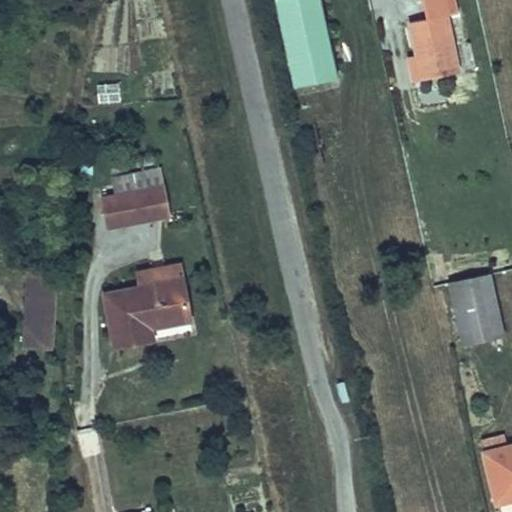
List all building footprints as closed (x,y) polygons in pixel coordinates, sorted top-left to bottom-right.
[(274,0),(295,88),(339,78),(320,0),(274,0)] [(458,72),(446,14),(410,21),(422,79),(458,72)] [(96,104),(120,103),(120,82),(96,83),(96,104)] [(305,107),(329,105),(328,93),(304,96),(305,107)] [(168,216),(162,186),(103,198),(109,227),(168,216)] [(55,265),(55,248),(38,247),(36,264),(55,265)] [(54,273),(55,265),(36,264),(36,272),(54,273)] [(182,279),(179,264),(137,272),(140,287),(182,279)] [(50,348),(54,273),(36,272),(27,271),(23,346),(50,348)] [(504,335),(490,273),(448,282),(461,344),(504,335)] [(189,319),(182,279),(140,287),(104,294),(114,346),(152,339),(150,327),(149,323),(155,322),(156,325),(189,319)] [(511,445),(484,453),(496,503),(511,498),(511,445)] [(511,511),(511,502),(500,505),(501,511),(511,511)]
